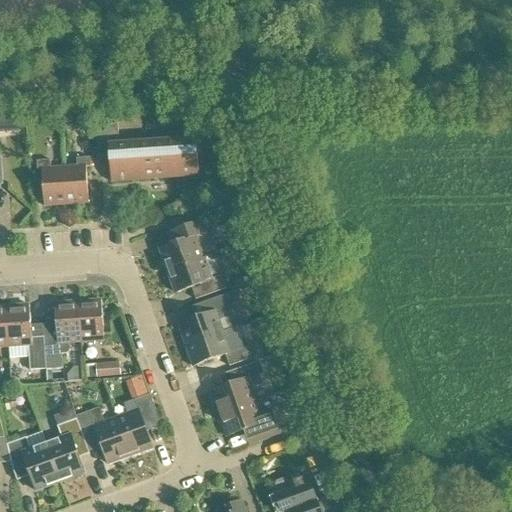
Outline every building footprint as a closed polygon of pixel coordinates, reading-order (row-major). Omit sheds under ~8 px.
[(83,114),(77,114),(79,138),(93,137),(92,123),(89,123),(89,116),(83,114)] [(0,121),(0,132),(16,131),(15,121),(0,121)] [(111,183),(155,181),(152,143),(119,145),(118,125),(96,127),(98,152),(109,151),(111,183)] [(152,143),(155,181),(199,178),(197,146),(212,145),(205,125),(185,126),(186,140),(152,143)] [(64,169),(67,206),(89,205),(86,168),(91,168),(90,158),(76,159),(77,168),(64,169)] [(44,208),(67,206),(64,169),(51,169),(51,161),(37,162),(37,172),(42,171),(44,208)] [(168,273),(204,260),(221,254),(221,253),(218,254),(214,243),(210,245),(202,222),(172,233),(176,244),(160,250),(168,273)] [(226,290),(221,276),(224,275),(221,267),(221,254),(204,260),(168,273),(176,295),(192,289),(196,301),(226,290)] [(223,333),(219,320),(232,315),(229,308),(241,304),(236,292),(206,303),(210,314),(178,326),(186,347),(223,333)] [(102,302),(78,303),(81,343),(104,342),(102,302)] [(44,339),(46,371),(62,370),(61,355),(70,355),(69,344),(81,343),(78,303),(55,305),(57,338),(44,339)] [(30,371),(46,371),(44,339),(32,340),(30,307),(6,308),(9,348),(28,347),(30,371)] [(0,348),(9,348),(6,308),(0,308),(0,348)] [(255,345),(244,350),(240,340),(227,344),(223,333),(186,347),(193,368),(225,356),(229,368),(260,357),(255,345)] [(120,363),(85,366),(86,380),(121,376),(120,363)] [(256,402),(252,390),(263,386),(260,377),(264,375),(260,363),(233,372),(237,384),(211,393),(216,406),(217,405),(221,415),(256,402)] [(116,420),(130,458),(153,450),(147,433),(162,428),(150,396),(124,405),(128,415),(116,420)] [(222,425),(227,438),(253,429),(258,443),(280,435),(272,411),(260,415),(256,402),(221,415),(224,424),(222,425)] [(76,418),(77,420),(86,445),(99,441),(108,466),(130,458),(116,420),(105,424),(99,409),(76,418)] [(62,440),(46,445),(60,483),(85,474),(75,449),(86,445),(77,420),(57,428),(62,440)] [(36,492),(60,483),(46,445),(31,451),(26,439),(7,446),(13,472),(27,467),(36,492)] [(281,511),(320,511),(307,477),(273,490),(281,511)] [(333,511),(346,511),(339,493),(328,498),(333,511)] [(246,511),(242,501),(225,507),(226,511),(246,511)]
